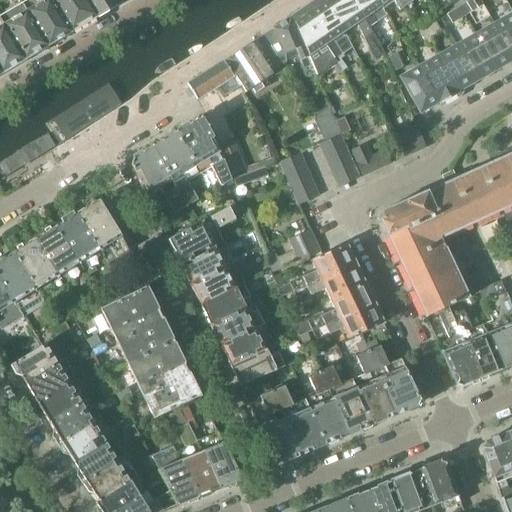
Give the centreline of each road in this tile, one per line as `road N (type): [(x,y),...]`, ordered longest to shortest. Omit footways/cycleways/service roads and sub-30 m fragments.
road 1 (residential): [(450,424),(343,208),(432,164),(462,121),(511,92)]
road 2 (residential): [(269,499),(105,149)]
road 3 (residential): [(105,149),(164,112),(169,84),(293,0)]
road 4 (residential): [(269,499),(450,424)]
road 5 (residential): [(0,94),(154,0)]
road 6 (residential): [(77,511),(0,377)]
road 7 (residential): [(0,217),(105,149)]
